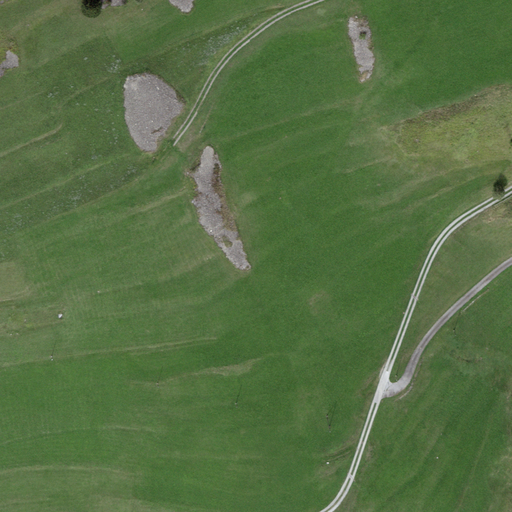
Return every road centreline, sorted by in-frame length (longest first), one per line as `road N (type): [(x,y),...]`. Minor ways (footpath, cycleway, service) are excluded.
road 1 (track): [(332,511),(348,492),(433,249),(460,220),(511,189)]
road 2 (track): [(172,144),(236,48),(322,0)]
road 3 (track): [(381,390),(401,384),(436,326),(511,260)]
